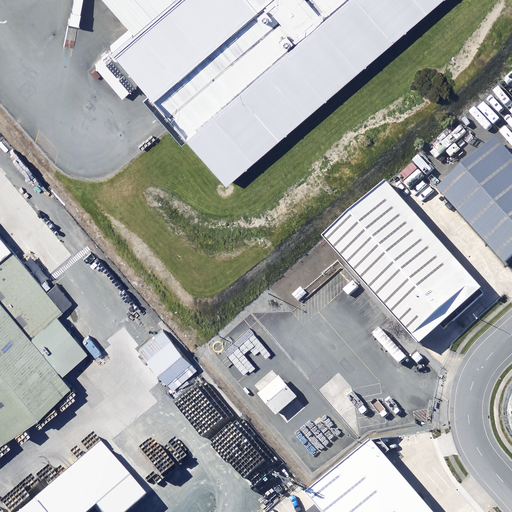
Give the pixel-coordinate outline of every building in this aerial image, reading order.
[(170,0),(100,0),(131,35),(170,0)] [(170,0),(131,35),(115,49),(235,185),(443,0),(170,0)] [(511,152),(503,143),(444,195),(511,271),(511,152)] [(487,294),(391,186),(330,240),(426,348),(487,294)] [(0,251),(9,244),(0,233),(0,251)] [(0,251),(0,297),(60,369),(86,348),(56,312),(71,300),(55,281),(46,288),(9,244),(0,251)] [(0,435),(68,379),(60,369),(0,297),(0,435)] [(162,325),(136,348),(170,388),(197,366),(162,325)] [(278,377),(258,394),(275,416),(296,400),(278,377)] [(120,511),(144,492),(100,440),(14,511),(81,511),(92,503),(99,511),(120,511)] [(436,511),(379,446),(315,501),(324,511),(436,511)]
